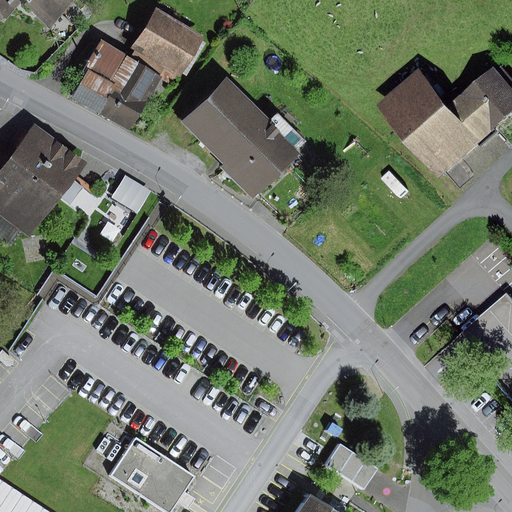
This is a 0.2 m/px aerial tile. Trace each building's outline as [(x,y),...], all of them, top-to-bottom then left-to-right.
[(0,0),(0,17),(6,23),(21,5),(51,29),(74,0),(0,0)] [(199,41),(150,13),(129,50),(132,51),(127,60),(163,79),(170,83),(174,76),(178,78),(199,41)] [(127,60),(99,45),(69,99),(133,134),(163,79),(127,60)] [(425,74),(384,109),(444,181),(511,123),(511,81),(502,71),(455,110),(425,74)] [(295,159),(224,82),(180,122),(251,200),(295,159)] [(30,124),(3,160),(55,197),(81,161),(30,124)] [(0,164),(0,213),(28,234),(55,197),(3,160),(0,164)] [(123,175),(110,196),(136,213),(150,192),(123,175)] [(133,440),(109,477),(164,511),(170,511),(193,478),(133,440)] [(0,511),(38,511),(45,498),(0,478),(0,511)] [(319,511),(308,503),(301,511),(319,511)]
